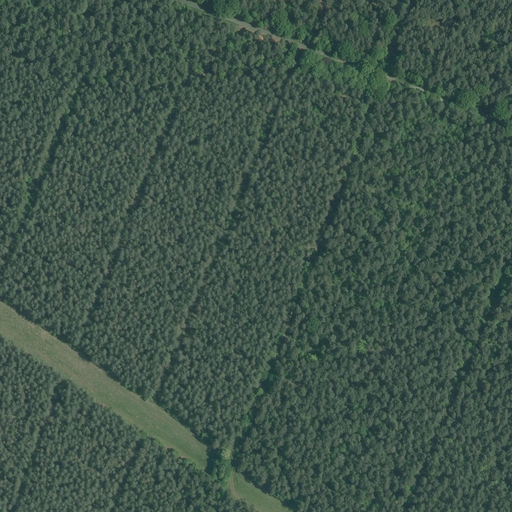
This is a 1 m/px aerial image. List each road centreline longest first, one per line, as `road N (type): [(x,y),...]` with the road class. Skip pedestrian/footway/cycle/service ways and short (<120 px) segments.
road 1 (track): [(384,79),(218,511)]
road 2 (track): [(384,79),(174,0)]
road 3 (track): [(511,130),(384,79)]
